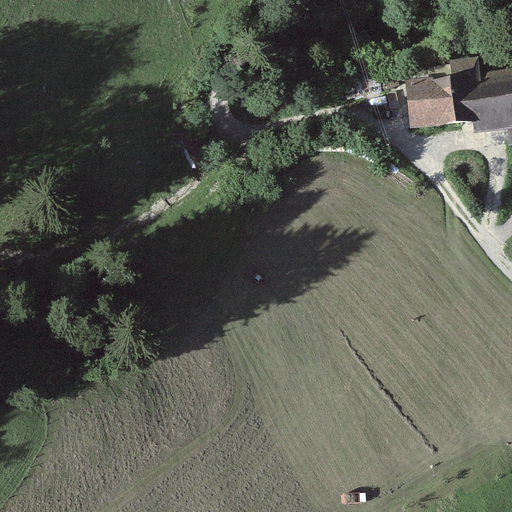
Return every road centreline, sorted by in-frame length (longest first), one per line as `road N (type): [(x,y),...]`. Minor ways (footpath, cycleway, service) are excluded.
road 1 (track): [(511,273),(445,182),(388,134),(346,115),(249,136),(226,127),(216,97),(264,0)]
road 2 (track): [(249,136),(203,195),(148,244),(67,268),(0,276)]
